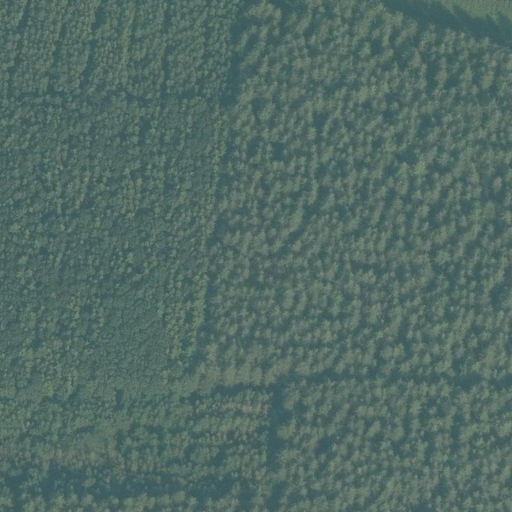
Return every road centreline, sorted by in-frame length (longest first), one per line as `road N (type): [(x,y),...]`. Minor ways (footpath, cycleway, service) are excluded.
road 1 (track): [(0,407),(511,391)]
road 2 (track): [(340,0),(511,58)]
